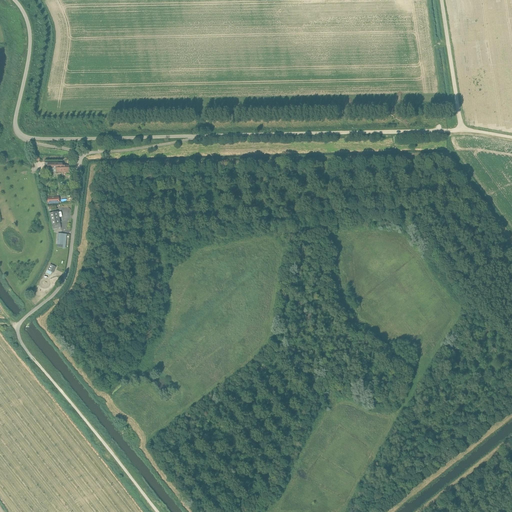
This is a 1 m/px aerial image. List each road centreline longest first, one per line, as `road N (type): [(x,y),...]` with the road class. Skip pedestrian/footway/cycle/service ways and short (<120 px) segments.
road 1 (unclassified): [(218,136),(461,130),(442,0)]
road 2 (unclassified): [(81,158),(68,271),(19,325),(25,348)]
road 3 (track): [(157,511),(25,348)]
road 4 (unclassified): [(28,140),(218,136)]
road 5 (unclassified): [(28,140),(15,126),(29,32),(14,0)]
